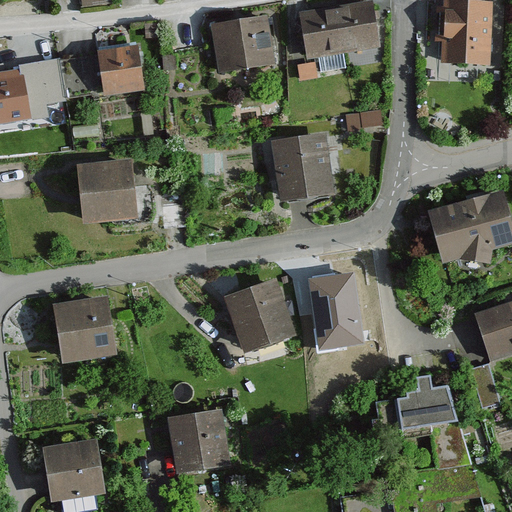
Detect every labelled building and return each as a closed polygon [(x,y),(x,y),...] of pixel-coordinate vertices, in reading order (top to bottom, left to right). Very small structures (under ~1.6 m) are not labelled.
[(493,3),(445,2),(444,67),(492,68),(493,3)] [(300,17),(307,59),(382,47),(375,5),(300,17)] [(267,18),(211,29),(221,76),(277,65),(267,18)] [(100,54),(105,98),(142,94),(137,49),(100,54)] [(0,124),(33,120),(31,102),(41,101),(37,72),(0,77),(0,124)] [(326,135),(271,146),(283,206),(338,196),(326,135)] [(132,163),(76,171),(83,225),(139,217),(132,163)] [(511,223),(503,192),(429,213),(444,264),(511,244),(511,223)] [(355,274),(310,282),(322,349),(367,341),(355,274)] [(297,333),(276,281),(224,301),(245,353),(297,333)] [(107,297),(53,307),(64,365),(118,355),(107,297)] [(511,303),(477,316),(493,359),(511,352),(511,303)] [(489,366),(473,371),(483,407),(500,403),(489,366)] [(418,388),(398,390),(403,430),(456,424),(452,387),(432,389),(431,377),(417,379),(418,388)] [(223,411),(168,419),(176,475),(231,467),(223,411)] [(96,440),(42,448),(50,502),(104,494),(96,440)] [(344,495),(346,511),(390,511),(387,488),(344,495)]
